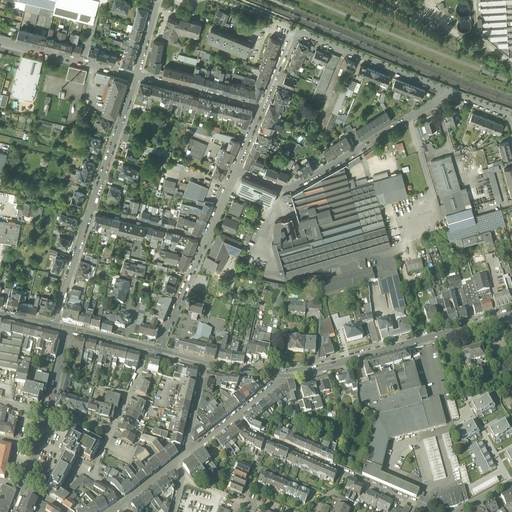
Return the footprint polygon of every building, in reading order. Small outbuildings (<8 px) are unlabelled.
[(11,0),(10,6),(24,10),(26,3),(15,0),(11,0)] [(15,0),(26,3),(40,6),(55,9),(56,0),(15,0)] [(87,22),(88,23),(92,5),(98,7),(98,4),(81,0),(56,0),(55,9),(54,13),(60,15),(63,16),(87,22)] [(107,0),(81,0),(98,4),(98,7),(100,7),(105,8),(107,0)] [(114,0),(112,7),(119,9),(119,10),(127,13),(130,3),(126,2),(126,0),(114,0)] [(511,0),(475,0),(477,29),(478,32),(507,56),(511,55),(511,0)] [(454,8),(454,11),(455,13),(457,15),(460,17),(463,17),(465,16),(467,14),(469,11),(469,8),(468,6),(466,4),(463,3),(460,2),(458,3),(456,5),(454,8)] [(24,10),(32,12),(38,14),(38,13),(40,6),(26,3),(24,10)] [(100,7),(98,7),(92,5),(88,23),(87,27),(83,41),(82,45),(79,55),(88,57),(91,45),(100,7)] [(38,13),(47,16),(53,17),(54,13),(55,9),(40,6),(38,13)] [(138,7),(133,26),(143,28),(148,10),(138,7)] [(224,24),(224,22),(228,14),(224,12),(223,13),(218,11),(215,19),(220,21),(220,22),(224,24)] [(36,23),(38,14),(32,12),(30,21),(36,23)] [(50,26),(53,17),(47,16),(44,25),(50,26)] [(455,24),(455,27),(456,30),(459,31),(461,32),(464,32),(467,31),(469,29),(470,26),(470,23),(468,20),(466,18),(463,17),(460,18),(458,19),(456,21),(455,24)] [(164,35),(176,38),(177,31),(181,32),(181,31),(198,36),(201,24),(194,23),(193,22),(192,21),(191,22),(180,19),(179,22),(168,19),(166,27),(164,35)] [(222,28),(228,30),(230,25),(224,22),(224,24),(222,28)] [(75,34),(73,43),(77,44),(81,26),(82,26),(83,24),(80,23),(77,34),(75,33),(75,34)] [(142,32),(143,28),(133,26),(133,25),(131,31),(130,34),(130,35),(140,38),(142,32)] [(207,39),(246,55),(250,45),(211,29),(207,39)] [(33,33),(22,30),(19,40),(31,43),(33,33)] [(47,37),(36,34),(33,43),(45,46),(47,37)] [(138,46),(140,38),(130,35),(129,38),(128,38),(127,39),(125,38),(124,38),(123,41),(138,46)] [(50,38),(47,37),(45,46),(51,48),(54,39),(50,38)] [(261,63),(259,69),(261,69),(269,73),(276,58),(274,57),(280,42),(271,38),(271,39),(269,38),(267,43),(269,44),(267,48),(265,47),(263,53),(265,54),(263,59),(265,60),(263,64),(261,63)] [(58,50),(60,40),(57,40),(54,39),(51,48),(58,50)] [(136,53),(138,46),(123,41),(115,39),(114,43),(126,46),(125,50),(136,53)] [(66,42),(63,41),(60,40),(58,50),(64,51),(66,42)] [(150,59),(152,59),(160,61),(163,43),(154,41),(150,59)] [(70,43),(66,42),(64,51),(70,53),(73,44),(70,43)] [(79,45),(77,44),(73,43),(73,44),(70,53),(79,55),(82,45),(79,45)] [(299,43),(296,50),(305,54),(308,47),(299,43)] [(88,57),(96,59),(97,52),(98,49),(98,48),(95,48),(96,46),(95,46),(91,45),(88,57)] [(134,61),(136,53),(125,50),(124,51),(124,52),(124,53),(124,54),(123,58),(134,61)] [(296,50),(294,55),(303,59),(305,54),(296,50)] [(317,60),(319,61),(323,53),(316,50),(315,53),(311,61),(316,63),(317,60)] [(103,54),(97,52),(96,59),(96,60),(100,61),(100,60),(106,62),(109,54),(104,53),(103,54)] [(329,56),(323,53),(319,61),(326,64),(328,59),(329,56)] [(329,56),(328,59),(336,62),(337,62),(339,60),(340,57),(330,53),(329,56)] [(106,62),(115,64),(116,57),(115,56),(109,54),(106,62)] [(177,60),(196,65),(197,59),(178,55),(177,60)] [(291,61),(291,62),(300,65),(300,66),(301,62),(303,63),(304,60),(302,60),(303,59),(294,55),(292,58),(291,60),(291,61)] [(13,91),(11,96),(19,98),(24,99),(32,101),(33,96),(34,96),(32,95),(34,89),(35,89),(35,88),(36,84),(35,83),(38,73),(39,73),(42,61),(24,57),(23,63),(20,63),(18,68),(20,69),(17,79),(16,78),(16,79),(15,83),(14,84),(16,84),(14,91),(13,90),(13,91)] [(121,66),(132,68),(134,61),(123,58),(121,66)] [(161,61),(160,61),(152,59),(150,69),(159,71),(161,61)] [(326,64),(325,66),(333,69),(336,62),(328,59),(326,64)] [(355,63),(348,60),(344,69),(346,70),(346,69),(352,71),(355,63)] [(297,71),(300,65),(291,62),(289,67),(288,68),(287,69),(288,70),(289,70),(290,70),(291,71),(291,72),(293,73),(294,72),(295,72),(296,70),(297,71)] [(357,73),(364,76),(367,68),(361,65),(357,73)] [(66,79),(84,83),(87,70),(69,66),(66,79)] [(316,89),(315,90),(321,93),(323,93),(333,69),(325,66),(319,80),(317,85),(316,89)] [(162,76),(172,79),(174,70),(164,67),(162,76)] [(256,75),(258,75),(261,69),(259,69),(253,67),(252,70),(257,72),(256,75)] [(383,74),(367,68),(364,76),(380,83),(383,74)] [(269,73),(261,69),(258,75),(267,79),(269,73)] [(193,74),(174,70),(172,79),(191,84),(193,74)] [(107,115),(115,118),(128,81),(114,76),(114,77),(97,72),(95,81),(106,83),(111,85),(106,100),(102,113),(105,115),(107,115)] [(201,74),(197,73),(194,72),(193,74),(191,84),(202,86),(205,77),(205,74),(201,73),(201,74)] [(390,77),(383,74),(380,83),(386,85),(390,77)] [(258,75),(256,81),(255,83),(257,84),(263,87),(267,79),(258,75)] [(290,88),(292,83),(293,80),(292,80),(286,77),(282,84),(290,88)] [(214,80),(212,79),(210,79),(208,88),(216,90),(218,81),(214,80)] [(392,87),(399,90),(402,82),(395,79),(392,87)] [(351,80),(348,88),(348,89),(354,91),(357,83),(351,80)] [(224,82),(222,82),(218,81),(216,90),(222,92),(224,82)] [(231,84),(228,83),(224,82),(222,92),(228,93),(231,84)] [(418,88),(402,82),(399,90),(415,96),(418,88)] [(111,85),(106,83),(101,98),(106,100),(111,85)] [(136,94),(148,98),(149,96),(151,86),(140,83),(136,94)] [(231,83),(231,84),(228,93),(238,96),(241,85),(237,84),(237,85),(231,83)] [(255,90),(250,88),(248,98),(256,100),(258,99),(263,87),(257,84),(255,90)] [(245,86),(241,85),(238,96),(248,98),(250,88),(244,87),(245,86)] [(331,113),(332,114),(337,116),(338,114),(340,109),(341,105),(344,99),(345,95),(348,89),(348,88),(343,85),(331,113)] [(151,86),(149,96),(151,96),(160,98),(163,89),(151,86)] [(425,91),(418,88),(415,96),(420,98),(421,99),(425,91)] [(160,98),(167,100),(170,101),(172,91),(163,89),(160,98)] [(353,92),(354,91),(348,89),(345,95),(351,97),(353,92)] [(277,94),(275,98),(284,102),(287,103),(288,103),(289,103),(289,102),(290,101),(289,100),(289,99),(288,99),(290,95),(287,94),(281,91),(278,90),(278,91),(277,91),(276,93),(277,94)] [(318,101),(321,93),(315,90),(312,98),(318,101)] [(172,91),(170,101),(173,102),(176,103),(179,93),(172,91)] [(1,94),(0,93),(0,105),(6,107),(9,96),(1,94)] [(176,103),(179,103),(182,104),(185,94),(179,93),(176,103)] [(146,106),(147,102),(148,98),(136,94),(133,103),(146,106)] [(185,94),(182,104),(186,105),(188,105),(188,107),(190,107),(190,106),(193,96),(185,94)] [(190,106),(194,107),(196,108),(199,98),(193,96),(190,106)] [(201,110),(203,111),(206,100),(199,98),(196,108),(196,109),(201,110)] [(271,101),(270,104),(280,108),(282,109),(284,106),(282,105),(284,102),(275,98),(275,99),(274,99),(273,100),(273,101),(273,102),(271,101)] [(208,113),(209,114),(212,101),(206,100),(203,111),(208,112),(208,113)] [(211,113),(216,114),(219,103),(212,101),(209,114),(211,114),(211,113)] [(224,117),(224,116),(227,105),(219,103),(216,114),(220,115),(220,116),(224,117)] [(270,104),(265,115),(274,119),(275,119),(280,108),(270,104)] [(228,117),(231,118),(234,107),(227,105),(224,116),(228,117)] [(238,120),(239,119),(241,109),(234,107),(231,118),(238,120)] [(251,111),(241,109),(239,119),(243,120),(241,124),(242,124),(240,127),(245,129),(252,113),(251,111)] [(356,131),(361,139),(391,121),(385,112),(356,131)] [(448,115),(451,124),(459,122),(458,117),(457,118),(455,113),(448,115)] [(478,116),(472,113),(469,122),(475,125),(478,116)] [(343,116),(338,114),(337,116),(336,118),(335,121),(334,122),(344,126),(348,116),(344,114),(343,116)] [(262,122),(271,126),(271,124),(274,119),(265,115),(262,122)] [(485,118),(478,116),(475,125),(481,127),(485,118)] [(491,120),(485,118),(481,127),(487,130),(491,120)] [(427,132),(428,135),(429,135),(438,132),(437,129),(434,119),(424,122),(424,124),(427,132)] [(98,128),(107,131),(108,127),(109,127),(110,124),(109,124),(110,123),(101,120),(100,123),(98,128)] [(497,123),(491,120),(487,130),(493,132),(497,123)] [(262,122),(259,130),(271,135),(272,131),(274,127),(271,126),(262,122)] [(503,125),(497,123),(493,132),(500,135),(503,125)] [(346,131),(347,132),(347,133),(353,129),(349,124),(344,127),(346,131)] [(424,124),(422,125),(424,133),(418,135),(421,146),(423,145),(422,142),(423,142),(423,141),(428,139),(429,137),(429,135),(428,135),(427,132),(424,124)] [(415,127),(418,135),(424,133),(422,125),(415,127)] [(197,133),(212,137),(214,131),(212,131),(202,127),(199,127),(197,132),(197,133)] [(256,137),(270,143),(272,141),(271,141),(270,140),(269,139),(271,135),(259,130),(256,137)] [(214,137),(229,142),(230,139),(237,141),(238,139),(220,133),(215,132),(214,137)] [(121,140),(127,141),(130,134),(123,133),(121,140)] [(195,140),(187,136),(184,142),(193,146),(195,140)] [(338,141),(338,142),(343,150),(351,145),(348,139),(346,136),(338,141)] [(256,137),(253,144),(261,147),(265,149),(266,145),(267,145),(269,145),(269,146),(270,143),(256,137)] [(88,149),(98,151),(101,140),(91,138),(91,141),(88,140),(87,145),(89,146),(88,149)] [(229,142),(226,148),(236,152),(240,143),(237,141),(230,139),(229,142)] [(188,157),(201,160),(207,145),(195,140),(193,146),(191,151),(188,157)] [(343,150),(338,142),(330,146),(331,148),(335,155),(343,150)] [(407,157),(402,142),(396,144),(401,158),(407,157)] [(499,144),(503,159),(511,157),(511,156),(508,142),(499,144)] [(250,151),(257,155),(258,154),(261,147),(253,144),(250,151)] [(299,144),(293,150),(296,154),(302,148),(299,144)] [(142,150),(136,148),(134,147),(132,147),(131,149),(128,148),(126,147),(124,151),(127,152),(125,156),(138,160),(140,153),(141,153),(141,152),(142,150)] [(214,161),(216,162),(221,150),(222,148),(220,147),(214,161)] [(222,148),(221,150),(234,155),(236,152),(226,148),(223,147),(222,148)] [(363,153),(366,159),(377,152),(374,147),(363,153)] [(328,159),(335,155),(331,148),(323,153),(328,159)] [(217,162),(218,163),(226,166),(229,167),(234,155),(221,150),(216,162),(217,162)] [(246,159),(254,162),(255,160),(257,156),(249,152),(246,159)] [(348,168),(361,161),(358,156),(345,164),(348,168)] [(431,161),(432,166),(452,161),(450,156),(431,161)] [(282,166),(280,171),(284,173),(286,167),(290,168),(293,161),(286,158),(282,166)] [(261,169),(265,171),(267,168),(263,166),(254,162),(246,159),(244,165),(244,167),(251,169),(253,166),(261,169)] [(83,168),(82,171),(91,174),(95,164),(89,162),(89,161),(88,161),(87,161),(85,161),(85,163),(82,162),(80,167),(83,168)] [(432,166),(444,205),(447,214),(466,208),(465,204),(460,190),(452,161),(432,166)] [(311,166),(313,171),(319,167),(316,162),(311,166)] [(311,166),(309,163),(305,166),(303,167),(307,174),(314,171),(313,171),(311,166)] [(123,165),(121,169),(120,174),(124,176),(133,179),(135,174),(136,174),(137,173),(138,172),(138,171),(138,170),(137,169),(123,164),(123,165)] [(226,169),(225,169),(217,165),(214,172),(213,171),(212,175),(212,176),(221,180),(226,169)] [(286,277),(301,273),(304,272),(391,247),(379,205),(372,182),(367,183),(357,186),(355,187),(350,188),(348,181),(343,165),(291,195),(293,202),(299,222),(299,226),(301,234),(297,235),(292,217),(275,222),(273,234),(275,240),(275,242),(274,242),(272,243),(280,271),(284,270),(285,273),(286,277)] [(302,178),(307,174),(303,167),(300,169),(297,170),(302,178)] [(123,178),(124,176),(120,174),(121,169),(117,168),(116,168),(114,175),(123,178)] [(278,173),(267,168),(265,171),(264,175),(275,179),(278,173)] [(90,179),(91,174),(82,171),(77,169),(75,174),(74,177),(78,178),(77,180),(88,184),(89,182),(90,183),(91,179),(90,179)] [(288,175),(284,173),(280,171),(276,180),(285,184),(287,177),(288,176),(288,175)] [(373,178),(374,181),(388,177),(387,172),(373,176),(373,178)] [(488,173),(492,189),(498,187),(493,172),(488,173)] [(374,181),(372,182),(379,205),(408,197),(401,173),(374,181)] [(244,188),(246,181),(242,179),(237,190),(270,204),(275,193),(273,193),(271,199),(244,188)] [(163,190),(173,193),(174,187),(175,183),(165,180),(163,190)] [(198,200),(202,201),(208,188),(190,180),(183,196),(198,200)] [(244,188),(271,199),(273,193),(246,181),(244,188)] [(118,199),(119,199),(120,199),(121,196),(120,195),(119,194),(121,190),(110,186),(107,195),(118,199)] [(502,203),(498,187),(492,189),(496,204),(502,203)] [(466,188),(460,190),(465,204),(470,203),(466,188)] [(71,202),(81,205),(85,194),(77,191),(75,191),(71,202)] [(228,211),(239,215),(241,211),(239,210),(242,204),(242,203),(239,202),(233,199),(228,211)] [(136,201),(130,200),(128,207),(126,215),(136,218),(137,211),(137,210),(139,202),(136,201)] [(34,216),(41,217),(43,207),(35,205),(34,209),(33,209),(34,205),(25,203),(24,210),(23,214),(32,216),(32,214),(35,215),(34,216)] [(213,205),(210,204),(205,203),(204,205),(202,209),(210,212),(213,205)] [(185,214),(189,215),(190,210),(199,213),(200,212),(201,212),(202,209),(181,204),(180,210),(179,212),(183,213),(185,214)] [(447,214),(446,215),(451,231),(476,223),(474,217),(472,213),(471,207),(466,208),(447,214)] [(63,215),(68,217),(70,213),(59,209),(58,213),(61,214),(63,214),(63,215)] [(161,217),(163,217),(169,218),(171,213),(165,212),(166,210),(163,209),(162,211),(161,216),(161,217)] [(207,219),(210,212),(202,209),(201,212),(199,216),(207,219)] [(501,209),(474,217),(476,223),(479,233),(490,230),(505,226),(501,209)] [(150,215),(150,213),(148,212),(144,211),(143,211),(141,219),(148,221),(150,215)] [(98,229),(99,224),(101,216),(96,214),(91,229),(95,231),(96,228),(98,229)] [(154,216),(150,215),(148,221),(157,223),(158,217),(154,216)] [(476,223),(451,231),(446,215),(442,216),(450,242),(461,238),(474,235),(479,233),(476,223)] [(68,217),(67,221),(67,222),(65,226),(70,227),(69,228),(73,229),(73,228),(74,229),(77,220),(68,217)] [(167,226),(169,218),(163,217),(162,219),(161,224),(167,226)] [(184,218),(182,218),(178,217),(177,220),(184,222),(185,223),(188,223),(194,225),(196,222),(189,220),(184,218)] [(221,227),(230,231),(231,228),(234,230),(237,222),(231,220),(225,217),(221,227)] [(174,227),(176,220),(172,219),(169,218),(167,226),(174,227)] [(197,218),(196,222),(194,225),(203,228),(206,221),(197,218)] [(258,219),(252,232),(260,235),(263,228),(266,223),(258,219)] [(130,236),(140,238),(142,226),(120,220),(117,232),(122,234),(122,232),(130,234),(130,236)] [(0,242),(7,244),(17,246),(21,225),(15,224),(8,223),(0,221),(0,242)] [(203,228),(194,225),(193,228),(191,232),(201,234),(203,228)] [(144,235),(152,237),(154,229),(146,227),(144,235)] [(154,229),(152,237),(158,238),(162,239),(164,232),(154,229)] [(492,237),(490,230),(479,233),(474,235),(476,241),(484,239),(492,237)] [(244,243),(247,244),(252,233),(249,231),(244,243)] [(170,243),(170,241),(172,234),(166,232),(164,240),(163,239),(162,244),(161,246),(164,247),(165,242),(170,243)] [(215,268),(221,270),(223,264),(222,263),(224,257),(226,258),(226,257),(228,252),(237,256),(241,248),(240,247),(241,242),(221,234),(219,233),(215,241),(214,240),(212,243),(214,244),(208,257),(207,257),(203,265),(214,269),(215,268)] [(179,236),(172,234),(170,241),(173,242),(176,243),(177,242),(179,236)] [(461,238),(463,245),(476,241),(474,235),(461,238)] [(63,248),(66,249),(67,248),(67,249),(70,239),(60,236),(57,245),(63,247),(63,248)] [(493,243),(492,237),(484,239),(486,245),(493,243)] [(187,242),(186,245),(195,247),(198,240),(189,238),(187,242)] [(185,247),(183,252),(192,254),(195,247),(186,245),(185,247)] [(181,256),(180,258),(189,262),(191,256),(182,254),(181,256)] [(51,271),(55,272),(56,270),(60,272),(61,271),(62,269),(61,267),(62,263),(63,264),(65,260),(60,258),(60,256),(56,255),(54,260),(53,261),(52,263),(53,264),(51,271)] [(481,262),(482,266),(485,266),(483,255),(474,258),(475,263),(481,262)] [(189,262),(180,258),(179,261),(178,264),(186,268),(189,262)] [(408,273),(423,270),(421,260),(406,263),(408,273)] [(85,277),(89,264),(80,261),(76,274),(77,274),(83,276),(85,277)] [(128,271),(143,275),(145,266),(138,264),(138,266),(124,262),(121,273),(127,274),(128,271)] [(322,298),(368,285),(368,282),(375,281),(373,275),(372,269),(322,282),(322,284),(322,289),(322,298)] [(396,269),(383,272),(385,279),(398,276),(396,269)] [(377,280),(385,279),(383,272),(373,275),(375,281),(377,281),(377,280)] [(478,276),(472,278),(473,281),(478,298),(490,294),(485,274),(482,275),(478,276)] [(171,276),(168,283),(173,285),(176,278),(171,276)] [(397,322),(405,320),(404,315),(405,308),(398,276),(385,279),(377,280),(377,281),(381,295),(385,294),(385,292),(389,291),(389,295),(396,321),(397,322)] [(454,289),(459,287),(457,279),(456,276),(455,276),(449,278),(446,279),(449,293),(455,291),(454,289)] [(117,278),(115,284),(128,287),(129,281),(119,278),(117,278)] [(478,298),(473,281),(471,282),(465,283),(466,285),(462,286),(462,287),(463,289),(464,294),(467,304),(467,306),(476,304),(477,303),(478,306),(477,306),(476,305),(472,306),(472,307),(475,317),(483,315),(480,305),(479,301),(478,298)] [(176,287),(173,285),(168,283),(167,283),(166,283),(166,284),(165,284),(165,285),(165,287),(163,291),(173,295),(174,291),(175,291),(177,288),(176,287)] [(126,293),(128,287),(115,284),(114,289),(126,293)] [(17,308),(18,301),(21,290),(22,286),(18,285),(16,290),(12,289),(11,294),(12,294),(11,297),(9,296),(8,300),(6,305),(9,306),(14,308),(14,307),(17,308)] [(71,288),(68,300),(79,302),(80,296),(82,291),(71,288)] [(125,299),(126,293),(114,289),(112,295),(125,299)] [(366,299),(368,306),(370,305),(368,289),(359,291),(362,300),(366,299)] [(442,301),(447,315),(450,314),(449,308),(447,303),(450,303),(452,302),(449,293),(441,296),(442,301)] [(504,296),(496,299),(498,308),(499,308),(500,310),(511,307),(509,298),(508,293),(504,294),(504,296)] [(123,304),(125,299),(112,295),(110,301),(111,301),(117,303),(123,304)] [(44,312),(44,309),(47,299),(47,298),(42,296),(41,298),(40,303),(39,305),(40,305),(39,310),(39,311),(44,312)] [(161,298),(157,306),(162,308),(168,311),(172,302),(167,300),(167,301),(161,298)] [(49,300),(47,299),(44,309),(47,310),(51,311),(53,311),(54,307),(55,307),(55,304),(56,301),(52,301),(52,300),(52,299),(50,299),(49,299),(49,300)] [(424,312),(427,323),(437,320),(435,313),(439,312),(436,303),(435,299),(433,300),(428,302),(430,309),(431,308),(431,309),(429,310),(424,312)] [(68,300),(66,308),(81,312),(83,303),(79,302),(68,300)] [(16,310),(25,313),(27,303),(22,302),(18,301),(17,308),(16,310)] [(439,312),(441,318),(447,316),(447,315),(442,301),(436,303),(439,312)] [(483,315),(492,312),(490,302),(480,305),(483,315)] [(36,309),(37,306),(34,305),(28,303),(26,313),(35,315),(36,309)] [(300,314),(305,314),(305,309),(306,309),(306,305),(296,304),(296,303),(289,303),(288,312),(300,313),(300,314)] [(204,308),(199,307),(195,306),(190,305),(190,306),(187,306),(187,307),(186,307),(185,311),(189,312),(188,314),(192,315),(198,317),(201,318),(201,317),(202,315),(203,316),(203,315),(205,314),(205,313),(204,311),(203,311),(204,308)] [(80,317),(81,312),(66,308),(63,322),(78,326),(80,317)] [(168,311),(162,308),(160,313),(159,318),(158,322),(163,323),(168,311)] [(457,309),(454,310),(455,313),(458,322),(467,319),(464,310),(464,309),(463,309),(458,311),(458,309),(457,309)] [(88,310),(86,318),(92,320),(94,312),(88,310)] [(353,312),(355,321),(361,319),(358,310),(353,312)] [(458,322),(455,313),(450,314),(447,315),(447,316),(450,324),(458,322)] [(115,328),(125,330),(126,326),(128,326),(128,324),(129,324),(129,323),(131,324),(132,316),(127,315),(127,317),(121,316),(121,317),(117,317),(115,328)] [(101,324),(103,324),(104,322),(106,323),(106,325),(108,325),(109,321),(110,317),(105,317),(102,316),(101,322),(101,324)] [(372,316),(371,317),(367,318),(365,318),(367,325),(373,323),(372,319),(372,318),(372,316)] [(443,326),(450,324),(447,316),(441,318),(443,326)] [(84,327),(86,318),(83,317),(80,317),(78,326),(84,327)] [(90,329),(92,320),(86,318),(84,327),(90,329)] [(377,324),(380,334),(392,331),(389,319),(377,323),(377,324)] [(101,324),(101,322),(99,322),(92,320),(90,329),(96,331),(99,331),(100,332),(101,324)] [(150,329),(156,331),(158,322),(151,320),(150,323),(152,323),(150,329)] [(399,332),(400,337),(411,334),(408,320),(405,320),(397,322),(399,332)] [(329,336),(329,337),(334,335),(331,322),(330,322),(323,324),(328,336),(329,336)] [(14,335),(23,338),(26,329),(20,327),(16,326),(13,325),(2,323),(1,332),(1,334),(11,337),(11,335),(14,335)] [(369,329),(373,343),(378,341),(375,328),(373,323),(367,325),(368,329),(369,329)] [(183,341),(183,343),(188,344),(190,343),(190,341),(194,338),(196,339),(197,336),(198,337),(199,331),(200,325),(199,324),(196,336),(186,342),(183,341)] [(322,337),(323,324),(320,324),(319,350),(322,349),(328,347),(327,342),(324,343),(323,342),(322,341),(322,337)] [(179,342),(179,346),(177,351),(195,355),(205,358),(207,347),(208,344),(210,338),(212,329),(200,325),(199,331),(198,337),(197,336),(196,339),(194,338),(190,341),(190,343),(188,344),(183,343),(179,342)] [(347,343),(362,339),(359,327),(359,326),(357,327),(354,328),(354,326),(353,326),(348,327),(349,329),(344,330),(347,343)] [(139,336),(153,340),(154,336),(156,331),(150,329),(147,329),(147,327),(145,327),(145,328),(142,327),(139,336)] [(23,338),(26,339),(29,339),(31,330),(26,329),(23,338)] [(31,330),(29,339),(32,340),(35,341),(37,331),(31,330)] [(252,358),(256,359),(261,334),(262,331),(258,330),(257,333),(256,338),(257,338),(255,347),(249,346),(247,359),(252,360),(252,358)] [(35,341),(39,342),(41,342),(44,333),(37,331),(35,341)] [(392,331),(380,334),(382,342),(394,338),(393,333),(392,331)] [(215,339),(220,341),(221,338),(224,338),(224,337),(225,333),(222,332),(222,333),(219,333),(219,334),(216,334),(215,339)] [(44,333),(41,342),(48,344),(50,335),(44,333)] [(271,336),(266,335),(261,334),(256,359),(256,360),(259,360),(259,358),(262,358),(262,359),(265,359),(267,360),(267,359),(268,355),(269,355),(270,351),(269,351),(271,343),(269,343),(271,336)] [(0,369),(17,373),(22,373),(24,364),(17,363),(19,356),(23,338),(14,335),(13,337),(13,339),(10,339),(9,343),(0,341),(0,344),(0,369)] [(59,337),(50,335),(48,344),(47,348),(45,354),(50,355),(49,357),(55,359),(59,342),(57,342),(59,337)] [(303,353),(304,340),(304,337),(303,336),(302,335),(301,335),(300,335),(299,335),(298,336),(298,337),(298,338),(294,338),(286,337),(286,343),(286,347),(285,348),(284,349),(285,351),(285,352),(288,352),(288,353),(303,353)] [(78,357),(76,366),(80,367),(84,353),(86,343),(74,340),(72,342),(69,355),(78,357)] [(316,340),(304,340),(303,353),(315,354),(316,340)] [(47,348),(48,344),(41,342),(39,351),(38,356),(41,356),(43,347),(47,348)] [(95,355),(100,356),(103,357),(105,348),(103,347),(103,348),(97,346),(95,355)] [(322,349),(325,357),(334,354),(332,346),(328,347),(322,349)] [(217,350),(211,348),(207,347),(205,358),(214,360),(217,350)] [(481,365),(480,364),(485,362),(484,358),(481,347),(465,351),(466,355),(463,355),(465,360),(461,361),(464,372),(470,371),(470,369),(474,368),(480,366),(481,365)] [(111,362),(111,359),(114,350),(108,349),(105,348),(103,357),(102,364),(106,365),(106,361),(111,362)] [(113,361),(114,361),(117,362),(117,361),(119,352),(114,350),(111,359),(114,360),(113,361)] [(407,351),(389,356),(392,366),(393,366),(401,363),(410,360),(407,351)] [(125,363),(125,362),(128,354),(119,352),(117,361),(125,363)] [(225,363),(227,353),(225,353),(224,352),(221,352),(218,361),(225,363)] [(230,354),(227,353),(225,363),(231,364),(233,355),(230,354)] [(129,363),(135,365),(138,365),(140,357),(128,354),(125,362),(129,363)] [(236,355),(233,355),(231,364),(237,365),(239,355),(236,355)] [(242,355),(239,355),(237,365),(243,365),(245,355),(242,355)] [(382,369),(389,367),(387,357),(362,364),(367,379),(373,378),(372,372),(378,370),(380,370),(381,373),(384,372),(384,371),(383,371),(382,369)] [(148,367),(159,370),(161,362),(150,359),(149,365),(148,367)] [(16,382),(26,384),(27,380),(27,379),(31,361),(24,360),(24,364),(22,373),(17,373),(16,382)] [(368,385),(361,387),(357,388),(357,393),(357,396),(357,399),(356,408),(364,411),(376,417),(365,464),(381,470),(389,440),(446,425),(439,398),(422,403),(421,401),(418,391),(420,390),(415,369),(414,364),(403,367),(404,371),(394,374),(385,376),(384,372),(381,373),(382,375),(375,377),(373,378),(367,379),(368,385)] [(497,365),(501,379),(506,378),(503,364),(497,365)] [(144,369),(149,371),(157,375),(159,370),(148,367),(149,365),(146,365),(144,369)] [(177,366),(174,375),(186,378),(188,369),(177,366)] [(198,371),(188,369),(186,378),(196,380),(198,371)] [(214,382),(216,382),(217,375),(207,373),(206,380),(214,382)] [(35,389),(44,391),(48,377),(38,374),(35,389)] [(143,382),(148,384),(151,376),(148,375),(146,374),(143,382)] [(64,393),(68,394),(69,389),(72,390),(73,384),(70,383),(72,378),(64,375),(62,382),(67,383),(64,393)] [(223,384),(225,377),(217,375),(216,382),(215,383),(223,384)] [(352,388),(353,393),(357,393),(357,388),(357,385),(354,386),(353,381),(351,375),(346,376),(346,378),(340,380),(339,379),(338,378),(337,378),(336,380),(336,381),(337,382),(338,382),(339,386),(342,385),(343,385),(345,385),(346,386),(347,389),(352,388)] [(225,377),(223,384),(223,385),(227,386),(229,386),(231,379),(225,377)] [(239,380),(233,379),(230,386),(234,387),(237,387),(239,380)] [(249,387),(255,394),(261,389),(259,386),(255,381),(245,380),(244,386),(245,386),(247,386),(250,386),(250,387),(249,387)] [(140,381),(138,387),(148,391),(148,389),(149,389),(149,388),(150,385),(148,384),(143,382),(140,381)] [(212,394),(214,388),(215,384),(214,384),(205,382),(203,391),(212,394)] [(317,385),(320,395),(324,395),(323,393),(329,392),(328,387),(326,383),(326,382),(317,385)] [(293,383),(287,385),(290,395),(293,394),(296,393),(293,383)] [(284,399),(290,395),(287,385),(278,392),(284,399)] [(301,390),(304,402),(319,398),(315,386),(312,387),(312,386),(301,390)] [(23,398),(39,402),(40,396),(43,396),(44,391),(35,389),(26,387),(23,398)] [(147,394),(148,391),(138,387),(135,393),(145,397),(146,395),(147,395),(147,394)] [(190,406),(194,389),(185,387),(181,403),(190,406)] [(249,388),(244,391),(249,398),(255,394),(249,387),(249,388)] [(425,389),(420,390),(418,391),(421,401),(427,399),(425,389)] [(245,402),(249,398),(244,391),(240,395),(245,402)] [(278,392),(273,396),(279,403),(284,399),(278,392)] [(56,409),(64,411),(64,410),(65,410),(67,397),(64,396),(64,394),(59,393),(56,408),(56,409)] [(95,404),(90,403),(87,415),(95,417),(95,418),(103,420),(103,422),(110,423),(112,415),(113,416),(115,410),(116,410),(119,397),(107,394),(106,399),(107,399),(105,408),(94,405),(95,404)] [(239,406),(245,402),(240,395),(239,395),(233,399),(239,406)] [(295,415),(292,404),(290,395),(284,399),(286,401),(288,401),(290,409),(289,409),(291,416),(295,415)] [(470,405),(477,418),(482,415),(487,413),(490,411),(495,408),(488,395),(470,405)] [(273,396),(268,400),(274,407),(277,405),(279,403),(273,396)] [(71,412),(75,413),(78,401),(78,400),(67,397),(65,410),(66,411),(67,412),(69,412),(71,412)] [(202,397),(200,404),(205,410),(207,408),(209,406),(207,403),(205,400),(202,397)] [(320,398),(319,398),(304,402),(303,402),(305,409),(306,413),(311,412),(309,403),(311,403),(312,405),(316,404),(317,405),(314,406),(316,411),(323,409),(320,398)] [(129,411),(130,411),(140,415),(141,416),(143,412),(144,409),(143,409),(145,406),(142,405),(143,403),(141,402),(140,402),(135,399),(134,400),(132,400),(130,405),(132,406),(129,411)] [(230,413),(239,406),(233,399),(231,401),(225,406),(224,406),(230,413)] [(268,400),(263,404),(268,411),(271,409),(274,407),(268,400)] [(87,416),(87,415),(90,403),(86,402),(85,403),(78,401),(75,413),(81,414),(83,416),(84,416),(86,416),(87,416)] [(187,416),(190,406),(181,403),(180,408),(179,409),(178,414),(179,414),(187,416)] [(209,406),(215,413),(218,411),(215,408),(212,404),(209,406)] [(263,404),(258,408),(263,415),(266,413),(268,411),(263,404)] [(211,414),(213,415),(215,413),(209,406),(207,408),(210,412),(211,414)] [(225,417),(230,413),(224,406),(224,407),(220,410),(225,417)] [(262,416),(263,415),(258,408),(250,414),(255,421),(262,416)] [(221,421),(225,417),(220,410),(218,411),(215,413),(221,421)] [(137,423),(140,415),(130,411),(126,418),(137,423)] [(221,421),(215,413),(213,415),(210,417),(216,424),(221,421)] [(185,427),(187,416),(179,414),(178,416),(178,418),(177,418),(176,420),(177,421),(176,425),(185,427)] [(243,419),(249,426),(252,423),(255,421),(250,414),(243,419)] [(211,428),(216,424),(210,417),(208,419),(205,421),(211,428)] [(134,429),(137,423),(126,418),(123,425),(134,429)] [(196,419),(193,434),(202,426),(201,425),(196,419)] [(511,433),(505,420),(487,430),(495,443),(499,440),(504,438),(507,436),(511,433)] [(211,428),(205,421),(203,423),(201,425),(202,426),(206,432),(211,428)] [(472,421),(455,431),(462,444),(467,441),(470,439),(475,437),(479,434),(472,421)] [(5,436),(14,438),(17,424),(13,423),(12,426),(9,425),(9,427),(7,426),(7,427),(5,436)] [(239,423),(233,428),(239,435),(241,433),(244,430),(239,423)] [(250,428),(259,432),(261,427),(254,424),(253,425),(252,423),(249,426),(250,428)] [(131,436),(134,429),(123,425),(121,429),(120,431),(124,433),(131,436)] [(182,438),(185,427),(176,425),(173,436),(182,438)] [(274,438),(279,440),(282,433),(280,432),(283,426),(280,425),(274,438)] [(206,432),(202,426),(193,434),(192,438),(194,442),(206,432)] [(233,428),(226,433),(231,441),(234,439),(239,435),(233,428)] [(285,443),(291,445),(294,438),(297,431),(298,429),(295,428),(292,435),(291,435),(291,436),(288,435),(285,443)] [(65,443),(67,444),(73,434),(81,438),(82,435),(72,430),(65,443)] [(153,435),(166,439),(168,434),(154,430),(153,435)] [(66,455),(75,460),(76,460),(77,457),(80,451),(87,454),(84,458),(85,459),(90,462),(102,441),(84,431),(82,435),(81,438),(73,434),(67,444),(64,450),(67,452),(66,455)] [(135,438),(131,436),(124,433),(121,440),(132,445),(135,438)] [(226,433),(221,437),(226,444),(227,444),(228,443),(231,441),(226,433)] [(140,441),(152,445),(156,442),(154,440),(142,436),(141,440),(140,441)] [(180,446),(182,438),(173,436),(171,444),(180,446)] [(257,439),(251,436),(248,445),(251,446),(255,447),(257,439)] [(224,446),(226,444),(221,437),(216,441),(219,445),(222,448),(224,446)] [(291,445),(296,448),(299,440),(298,440),(297,439),(294,438),(291,445)] [(255,447),(254,449),(257,450),(260,451),(264,442),(257,439),(255,447)] [(156,442),(164,452),(167,450),(160,441),(158,441),(157,441),(156,442)] [(164,452),(156,442),(152,445),(160,455),(161,455),(164,453),(164,452)] [(495,468),(481,442),(470,448),(484,474),(495,468)] [(482,442),(481,442),(495,468),(482,442)] [(0,454),(1,455),(0,458),(0,461),(8,463),(11,447),(0,444),(0,454)] [(224,446),(231,455),(234,453),(233,452),(230,448),(227,444),(226,444),(224,446)] [(285,463),(286,462),(289,453),(268,444),(264,454),(273,458),(273,457),(276,458),(275,459),(276,459),(276,458),(279,459),(279,460),(285,463)] [(309,453),(313,446),(310,445),(307,444),(304,451),(309,453)] [(164,453),(170,460),(178,454),(171,446),(167,450),(164,452),(164,453)] [(309,453),(315,456),(318,448),(315,447),(313,446),(309,453)] [(138,448),(133,459),(140,455),(144,451),(138,448)] [(320,458),(323,451),(320,449),(318,448),(315,456),(320,458)] [(483,474),(484,474),(470,448),(473,455),(477,461),(480,467),(483,474)] [(80,451),(77,457),(84,461),(85,459),(84,458),(87,454),(80,451)] [(145,451),(144,451),(140,455),(133,459),(133,461),(140,470),(142,473),(145,470),(144,469),(140,464),(145,460),(147,459),(149,457),(145,451)] [(201,468),(205,465),(207,464),(211,461),(203,451),(193,458),(200,467),(201,468)] [(320,458),(326,460),(329,453),(326,452),(323,451),(320,458)] [(170,460),(164,453),(161,455),(155,460),(161,467),(170,460)] [(294,455),(289,453),(286,462),(291,465),(294,455)] [(332,463),(334,455),(331,454),(329,453),(326,460),(332,463)] [(66,455),(64,459),(73,464),(75,460),(66,455)] [(301,458),(294,455),(291,465),(298,468),(301,458)] [(190,475),(197,469),(200,467),(193,458),(183,466),(188,472),(190,475)] [(317,465),(301,458),(298,468),(301,470),(302,469),(309,472),(308,473),(313,475),(313,474),(317,465)] [(64,459),(62,462),(71,467),(73,464),(64,459)] [(155,460),(152,462),(158,470),(161,467),(155,460)] [(211,461),(207,464),(208,465),(212,470),(214,471),(216,469),(211,461)] [(47,490),(51,492),(54,487),(59,490),(60,488),(60,489),(71,467),(62,462),(47,490)] [(152,462),(144,469),(145,470),(142,473),(147,479),(158,470),(152,462)] [(239,463),(236,470),(248,475),(251,468),(245,466),(239,463)] [(381,471),(381,470),(365,464),(362,476),(416,499),(419,493),(419,492),(379,475),(381,470),(381,471)] [(337,473),(317,465),(313,474),(318,476),(317,478),(320,479),(321,478),(324,479),(323,480),(326,482),(326,481),(333,484),(337,473)] [(129,468),(128,470),(139,485),(147,479),(142,473),(140,475),(138,476),(130,466),(130,467),(129,468)] [(201,468),(200,467),(197,469),(198,470),(205,478),(208,476),(207,476),(201,468)] [(119,478),(122,475),(112,470),(109,476),(111,478),(114,479),(117,481),(119,478)] [(133,489),(139,485),(128,470),(125,472),(128,475),(132,481),(129,484),(133,489)] [(233,476),(235,477),(240,479),(241,477),(246,479),(248,475),(236,470),(233,476)] [(174,483),(177,480),(178,476),(175,472),(169,476),(174,483)] [(267,487),(270,488),(274,479),(274,478),(273,478),(273,477),(271,476),(271,477),(269,476),(267,475),(265,475),(266,474),(264,473),(263,474),(262,473),(258,483),(261,484),(261,483),(263,484),(262,486),(265,487),(266,485),(268,486),(267,487)] [(73,493),(82,483),(87,479),(87,478),(81,475),(80,478),(80,477),(78,480),(78,479),(77,482),(76,482),(75,484),(74,484),(73,486),(72,486),(71,488),(70,488),(69,490),(68,490),(67,492),(65,494),(70,497),(73,493)] [(169,476),(165,480),(169,486),(171,485),(172,484),(174,483),(169,476)] [(235,477),(233,483),(239,486),(240,484),(246,486),(247,482),(245,481),(240,479),(235,477)] [(119,478),(117,481),(122,485),(128,493),(133,489),(129,484),(128,482),(125,484),(124,483),(125,482),(119,478)] [(96,484),(87,479),(82,483),(92,491),(94,488),(96,484)] [(124,496),(128,493),(122,485),(117,481),(114,479),(111,484),(115,487),(122,496),(124,496)] [(277,480),(274,479),(270,488),(271,490),(272,489),(277,491),(277,493),(279,492),(283,494),(284,496),(286,495),(290,485),(286,484),(286,483),(284,483),(283,483),(282,481),(280,482),(279,482),(280,481),(278,480),(277,480)] [(350,491),(352,491),(355,485),(356,482),(350,479),(349,481),(346,489),(350,491)] [(170,487),(169,486),(165,480),(163,481),(158,485),(156,486),(162,494),(165,491),(166,492),(169,490),(169,489),(170,487)] [(242,495),(243,491),(244,488),(239,486),(233,483),(230,490),(233,491),(240,494),(242,495)] [(102,499),(107,508),(116,502),(116,500),(111,493),(96,484),(94,488),(92,491),(93,492),(102,499)] [(290,485),(286,495),(288,496),(291,497),(290,498),(293,499),(294,498),(296,499),(296,501),(298,502),(299,500),(302,502),(301,503),(305,504),(307,500),(305,499),(306,498),(307,498),(309,494),(306,492),(302,490),(302,491),(300,490),(298,489),(297,488),(293,486),(293,487),(290,485)] [(352,491),(351,493),(356,495),(359,496),(363,488),(355,485),(352,491)] [(1,491),(8,494),(11,489),(3,486),(1,491)] [(148,493),(153,501),(157,498),(162,494),(156,486),(152,490),(148,493)] [(436,494),(435,499),(432,506),(433,507),(437,508),(439,509),(444,509),(445,509),(450,509),(452,509),(456,507),(458,507),(462,504),(468,501),(464,486),(463,486),(436,494)] [(65,494),(59,490),(54,487),(51,492),(49,495),(64,504),(70,497),(65,494)] [(173,494),(174,492),(170,487),(169,489),(169,490),(166,492),(165,491),(162,494),(165,498),(170,494),(173,494)] [(0,511),(8,511),(16,491),(11,489),(8,494),(1,491),(0,492),(0,511)] [(354,500),(349,498),(351,493),(352,491),(350,491),(350,492),(349,491),(345,499),(348,500),(353,503),(354,500)] [(364,502),(370,505),(374,495),(368,492),(366,496),(364,501),(364,502)] [(63,505),(70,510),(75,505),(71,502),(76,497),(73,493),(70,497),(64,504),(63,505)] [(86,496),(94,504),(96,503),(94,502),(95,500),(94,499),(88,493),(85,495),(86,496)] [(151,502),(153,501),(148,493),(139,500),(145,507),(150,503),(151,502)] [(506,506),(511,503),(507,493),(501,497),(506,506)] [(376,508),(376,506),(380,498),(374,495),(370,505),(376,508)] [(20,510),(23,511),(33,511),(38,501),(28,496),(21,507),(20,510)] [(376,506),(382,509),(387,500),(381,497),(380,498),(376,506)] [(153,501),(162,511),(168,511),(170,506),(165,504),(164,504),(162,506),(157,498),(153,501)] [(96,503),(94,504),(98,511),(100,511),(107,508),(102,499),(96,503)] [(134,509),(135,511),(138,511),(143,509),(145,507),(139,500),(131,506),(134,509)] [(393,503),(387,500),(382,509),(385,511),(386,511),(387,511),(388,511),(391,508),(393,503)] [(46,511),(49,505),(38,501),(33,511),(46,511)] [(152,504),(157,511),(160,511),(162,511),(153,501),(151,502),(153,504),(152,504)] [(493,501),(485,505),(489,511),(495,511),(498,511),(493,501)]
